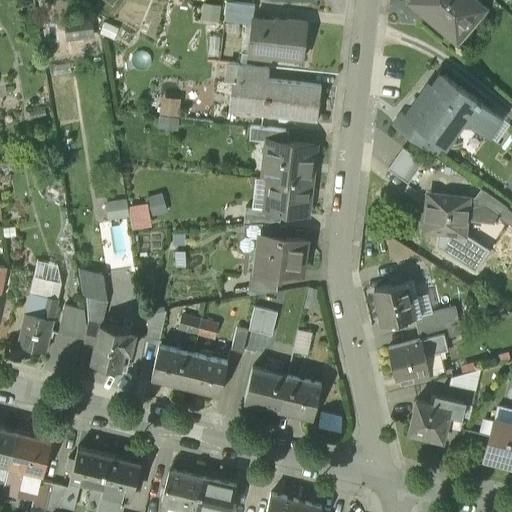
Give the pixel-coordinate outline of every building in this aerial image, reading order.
[(473,0),(410,0),(408,2),(455,42),(484,9),(473,0)] [(253,5),(225,2),(222,20),(250,23),(250,18),(252,18),(253,5)] [(252,18),(250,18),(250,23),(246,51),(269,53),(269,55),(302,59),(306,22),(284,20),(284,22),(252,18)] [(64,27),(67,44),(101,38),(98,22),(64,27)] [(266,66),(237,63),(235,81),(250,83),(251,77),(265,78),(266,66)] [(482,105),(440,75),(421,103),(416,99),(405,115),(442,142),(460,116),(487,136),(499,119),(482,107),(482,105)] [(265,78),(251,77),(250,83),(247,112),(315,120),(319,85),(265,78)] [(169,94),(167,115),(183,116),(185,96),(169,94)] [(405,115),(401,113),(393,124),(434,153),(442,142),(405,115)] [(285,129),(249,125),(247,139),(267,141),(267,140),(283,142),(285,129)] [(283,142),(267,140),(267,141),(263,177),(268,178),(309,182),(313,145),(283,142)] [(387,167),(409,182),(423,162),(401,147),(387,167)] [(309,182),(268,178),(265,209),(265,210),(280,212),(305,215),(309,182)] [(511,209),(481,188),(474,198),(477,200),(500,216),(511,225),(511,209)] [(464,197),(432,193),(430,211),(425,210),(424,215),(422,230),(437,232),(459,235),(462,217),(464,197)] [(464,197),(462,217),(499,222),(500,216),(477,200),(464,197)] [(265,209),(245,206),(243,223),(262,221),(263,221),(279,224),(279,223),(280,212),(265,210),(265,209)] [(263,221),(262,221),(260,233),(285,236),(286,225),(279,223),(279,224),(263,221)] [(435,246),(476,272),(490,249),(467,235),(459,235),(437,232),(435,246)] [(285,236),(260,233),(255,271),(256,271),(256,273),(278,276),(279,270),(300,273),(305,239),(285,236)] [(278,276),(256,273),(256,271),(255,271),(252,270),(249,295),(276,290),(278,276)] [(61,282),(34,275),(17,345),(46,352),(53,320),(52,319),(61,282)] [(113,279),(114,296),(130,295),(129,279),(113,279)] [(406,279),(375,288),(384,323),(418,314),(421,314),(416,296),(410,297),(406,279)] [(307,288),(305,307),(315,308),(317,289),(307,288)] [(108,300),(87,295),(88,322),(101,325),(102,325),(108,300)] [(180,315),(177,330),(197,335),(200,321),(205,302),(193,304),(189,318),(180,315)] [(84,309),(65,305),(58,333),(84,339),(87,327),(84,309)] [(265,308),(254,305),(248,329),(260,332),(265,308)] [(421,314),(418,314),(421,326),(454,318),(458,317),(455,305),(421,314)] [(277,311),(265,308),(260,332),(271,335),(277,311)] [(151,311),(147,336),(159,338),(166,309),(151,311)] [(454,318),(421,326),(419,326),(422,338),(443,332),(457,328),(454,318)] [(200,321),(197,335),(211,338),(214,324),(200,321)] [(102,325),(101,325),(92,363),(121,370),(125,351),(131,353),(135,333),(102,325)] [(248,328),(236,326),(230,349),(242,352),(248,328)] [(310,330),(298,327),(293,347),(305,350),(310,330)] [(422,338),(420,338),(424,353),(447,347),(443,332),(422,338)] [(420,338),(388,347),(397,380),(409,376),(411,382),(430,377),(424,353),(420,338)] [(193,351),(160,343),(151,376),(172,381),(172,382),(185,385),(193,351)] [(228,359),(193,351),(185,385),(200,389),(200,388),(220,393),(228,359)] [(286,375),(253,367),(245,399),(265,404),(264,405),(278,408),(286,375)] [(481,369),(454,376),(452,384),(476,390),(481,369)] [(322,384),(286,375),(278,408),(294,412),(294,411),(314,416),(322,384)] [(476,390),(452,384),(449,397),(453,398),(466,401),(466,402),(473,404),(476,390)] [(449,397),(437,394),(435,403),(451,407),(453,398),(449,397)] [(466,401),(453,398),(451,407),(452,407),(448,424),(459,427),(466,402),(466,401)] [(435,403),(418,399),(410,431),(444,440),(448,424),(452,407),(451,407),(435,403)] [(511,414),(495,411),(481,463),(511,471),(511,414)] [(1,427),(0,426),(0,462),(7,464),(16,429),(1,426),(1,427)] [(32,433),(16,429),(7,464),(43,473),(52,439),(31,434),(32,433)] [(109,453),(79,446),(71,478),(93,484),(101,486),(109,453)] [(125,453),(124,457),(109,453),(101,486),(122,491),(133,494),(137,479),(140,480),(146,458),(125,453)] [(43,473),(7,464),(0,493),(0,496),(28,504),(33,485),(40,487),(41,484),(43,473)] [(202,475),(171,468),(166,487),(159,485),(156,496),(164,498),(163,500),(194,508),(202,475)] [(236,484),(202,475),(194,508),(210,511),(229,511),(231,504),(236,484)] [(44,511),(51,487),(41,484),(40,487),(33,485),(28,504),(27,511),(26,511),(44,511)] [(101,486),(93,484),(87,508),(95,510),(101,486)] [(122,491),(101,486),(95,510),(103,511),(116,511),(120,498),(123,499),(123,496),(121,495),(122,491)] [(56,511),(63,490),(51,487),(44,511),(56,511)] [(292,511),(296,498),(272,492),(267,511),(292,511)] [(320,511),(322,504),(296,498),(292,511),(320,511)]
